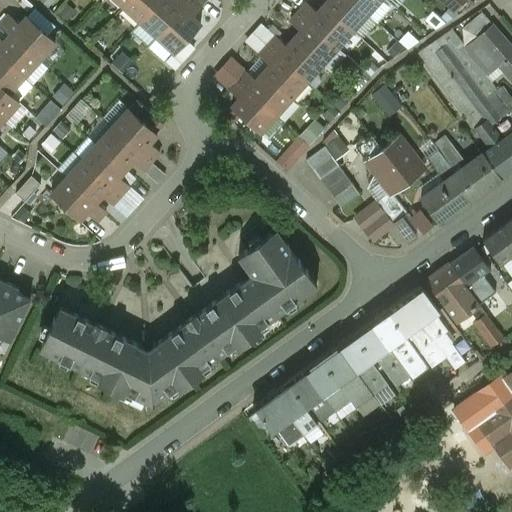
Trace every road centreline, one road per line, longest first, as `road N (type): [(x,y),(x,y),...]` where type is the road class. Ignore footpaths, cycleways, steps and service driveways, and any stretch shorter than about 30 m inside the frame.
road 1 (residential): [(387,280),(89,490)]
road 2 (residential): [(220,135),(127,234),(91,248),(0,223)]
road 3 (residential): [(387,280),(220,135)]
road 4 (residential): [(251,6),(195,78),(190,102),(220,135)]
road 5 (residential): [(511,191),(387,280)]
